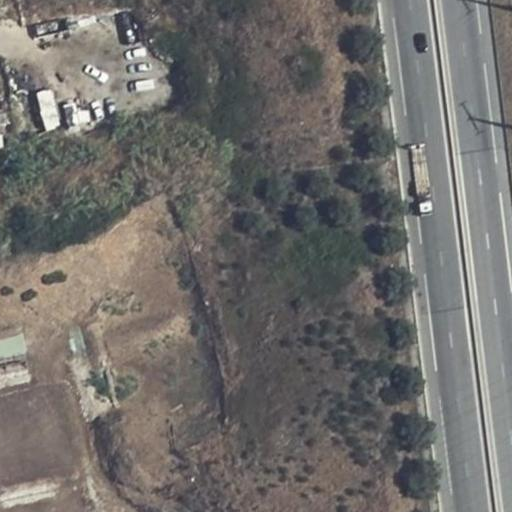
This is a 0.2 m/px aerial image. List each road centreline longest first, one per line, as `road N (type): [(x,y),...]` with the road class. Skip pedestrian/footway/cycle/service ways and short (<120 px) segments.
road 1 (trunk): [(410,0),(474,511)]
road 2 (trunk): [(511,438),(457,0)]
